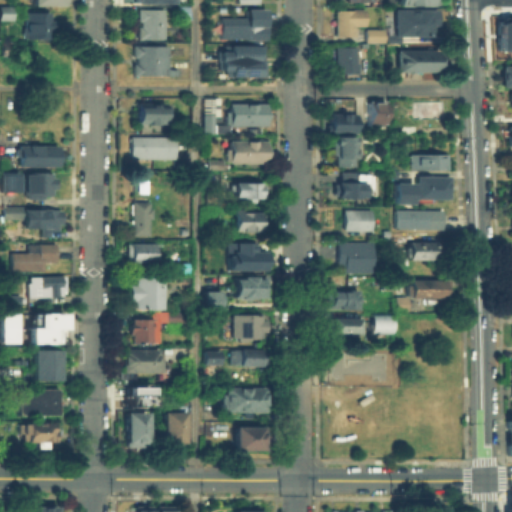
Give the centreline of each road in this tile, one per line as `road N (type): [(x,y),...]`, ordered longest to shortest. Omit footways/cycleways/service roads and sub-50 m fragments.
road 1 (secondary): [(473,0),(487,511)]
road 2 (residential): [(295,511),(299,0)]
road 3 (residential): [(91,511),(94,0)]
road 4 (tertiary): [(511,477),(0,478)]
road 5 (residential): [(478,89),(299,87)]
